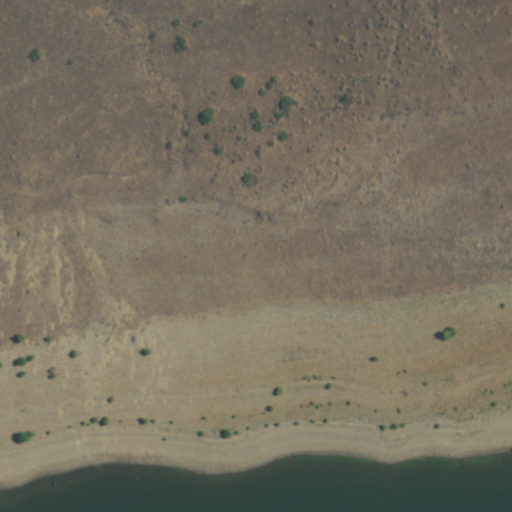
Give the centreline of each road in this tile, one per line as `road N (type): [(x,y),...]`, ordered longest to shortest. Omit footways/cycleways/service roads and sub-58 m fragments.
road 1 (residential): [(0,187),(109,213),(247,220),(282,213),(405,129),(511,104)]
road 2 (residential): [(0,87),(249,0)]
